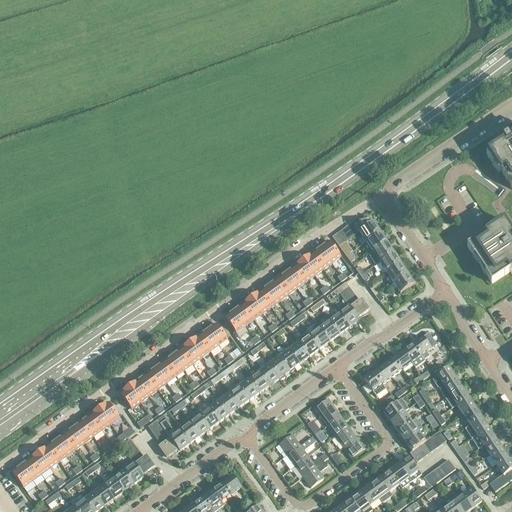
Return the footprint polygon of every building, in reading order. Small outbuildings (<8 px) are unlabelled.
[(511,141),(511,142),(508,136),(499,142),(501,146),(487,155),(493,165),(496,163),(501,171),(511,188),(511,138),(511,141)] [(511,189),(506,190),(503,194),(500,198),(491,204),(502,220),(503,220),(511,233),(511,189)] [(367,219),(359,224),(363,229),(359,232),(366,242),(381,232),(374,222),(371,224),(367,219)] [(363,229),(359,224),(356,220),(351,223),(358,233),(359,232),(363,229)] [(494,229),(485,235),(467,247),(474,257),(477,255),(482,263),(480,265),(482,264),(487,272),(485,274),(491,284),(511,269),(511,233),(503,220),(492,226),(494,229)] [(353,236),(358,233),(351,223),(346,227),(353,236)] [(348,239),(353,236),(346,227),(342,230),(348,239)] [(344,243),(348,239),(342,230),(337,234),(344,243)] [(366,242),(373,252),(388,243),(381,232),(366,242)] [(339,246),(343,243),(344,243),(337,234),(332,237),(339,246)] [(330,242),(320,249),(332,264),(341,258),(330,242)] [(350,253),(343,243),(339,246),(346,256),(350,253)] [(380,263),(394,253),(388,243),(373,252),(380,263)] [(332,264),(320,249),(312,255),(323,271),(332,264)] [(355,259),(350,253),(346,256),(351,262),(355,259)] [(387,273),(401,263),(394,253),(380,263),(387,273)] [(323,271),(312,255),(303,261),(315,277),(323,271)] [(315,277),(303,261),(295,268),(306,283),(315,277)] [(393,283),(408,274),(401,263),(387,273),(393,283)] [(360,276),(364,273),(360,267),(356,270),(360,276)] [(306,283),(295,268),(286,274),(297,290),(306,283)] [(369,281),(364,273),(360,276),(365,283),(369,281)] [(297,290),(286,274),(277,280),(289,296),(297,290)] [(415,284),(408,274),(393,283),(400,294),(415,284)] [(289,296),(277,280),(269,287),(280,302),(289,296)] [(337,290),(340,294),(349,288),(346,283),(337,289),(337,290)] [(280,302),(269,287),(260,293),(271,309),(280,302)] [(340,294),(344,299),(353,292),(349,288),(340,294)] [(375,297),(379,293),(374,288),(370,291),(375,297)] [(333,299),(340,294),(337,290),(330,295),(333,299)] [(347,303),(356,297),(353,292),(344,299),(347,303)] [(271,309),(260,293),(251,299),(263,315),(271,309)] [(379,294),(375,297),(380,303),(383,300),(379,294)] [(351,308),(360,302),(356,297),(347,303),(350,307),(351,308)] [(263,315),(251,299),(243,306),(254,321),(263,315)] [(317,304),(320,308),(326,304),(323,300),(317,304)] [(351,308),(355,314),(365,306),(361,301),(360,302),(351,308)] [(313,314),(320,308),(317,304),(310,310),(313,314)] [(254,321),(243,306),(234,312),(245,327),(254,321)] [(355,314),(358,319),(369,311),(365,306),(355,314)] [(355,314),(351,308),(350,307),(340,314),(350,328),(360,321),(358,319),(355,314)] [(245,327),(234,312),(225,319),(236,334),(245,327)] [(330,322),(340,336),(350,328),(340,314),(330,322)] [(297,319),(300,323),(306,319),(303,315),(297,319)] [(293,328),(300,323),(297,319),(290,324),(293,328)] [(330,343),(340,336),(330,322),(320,329),(330,343)] [(228,340),(216,325),(207,331),(219,347),(228,340)] [(277,334),(280,338),(286,333),(283,329),(277,334)] [(320,350),(330,343),(320,329),(310,336),(320,350)] [(219,347),(207,331),(199,338),(210,353),(219,347)] [(427,353),(437,345),(434,341),(432,339),(429,333),(413,345),(421,356),(424,360),(429,356),(427,353)] [(273,343),(280,338),(277,334),(270,339),(273,343)] [(310,336),(300,343),(310,358),(320,350),(310,336)] [(210,353),(199,338),(190,344),(201,360),(210,353)] [(300,365),(310,358),(300,343),(298,341),(288,349),(290,351),(300,365)] [(201,360),(190,344),(181,350),(193,366),(201,360)] [(257,348),(260,352),(266,348),(263,344),(257,348)] [(412,363),(421,356),(413,345),(403,352),(412,363)] [(253,357),(260,352),(257,348),(251,353),(253,357)] [(193,366),(181,350),(173,357),(184,372),(193,366)] [(280,358),(290,372),(300,365),(290,351),(280,358)] [(402,371),(412,363),(403,352),(394,359),(402,371)] [(184,372),(173,357),(164,363),(175,379),(184,372)] [(237,363),(240,367),(246,362),(243,358),(237,363)] [(280,358),(270,365),(280,379),(290,372),(280,358)] [(402,371),(394,359),(384,366),(392,378),(402,371)] [(440,370),(444,368),(440,361),(436,364),(440,370)] [(175,379),(164,363),(155,369),(167,385),(175,379)] [(234,372),(240,367),(237,363),(231,368),(234,372)] [(433,363),(429,366),(436,375),(440,372),(433,363)] [(270,387),(280,379),(270,365),(260,373),(270,387)] [(383,385),(392,378),(384,366),(374,373),(383,385)] [(432,379),(439,390),(455,379),(449,368),(432,379)] [(167,385),(155,369),(147,375),(158,391),(167,385)] [(420,376),(423,381),(430,376),(427,372),(420,376)] [(217,377),(220,381),(226,377),(223,373),(217,377)] [(260,394),(270,387),(260,373),(250,380),(260,394)] [(383,385),(374,373),(364,380),(376,397),(386,389),(383,385)] [(158,391),(147,375),(138,382),(150,397),(158,391)] [(417,385),(423,381),(420,376),(414,381),(417,385)] [(214,386),(220,381),(217,377),(211,382),(214,386)] [(455,379),(439,390),(445,400),(462,389),(455,379)] [(240,387),(250,401),(260,394),(250,380),(240,387)] [(150,397),(138,382),(129,388),(141,404),(150,397)] [(240,409),(250,401),(240,387),(238,385),(228,392),(230,395),(240,409)] [(401,390),(404,394),(411,389),(407,385),(401,390)] [(206,391),(205,390),(203,387),(197,392),(200,396),(206,391)] [(141,404),(129,388),(120,395),(132,410),(141,404)] [(469,399),(462,389),(445,400),(452,410),(457,406),(469,399)] [(398,399),(404,394),(401,390),(395,395),(398,399)] [(424,400),(428,397),(424,391),(420,394),(424,400)] [(200,396),(197,392),(191,397),(194,401),(200,396)] [(230,416),(240,409),(230,395),(220,402),(230,416)] [(391,396),(386,400),(390,405),(395,401),(391,396)] [(429,407),(433,404),(428,397),(424,400),(429,407)] [(457,406),(464,416),(475,409),(469,399),(457,406)] [(218,400),(208,407),(220,423),(230,416),(220,402),(218,400)] [(314,410),(327,428),(341,418),(332,407),(328,400),(314,410)] [(426,407),(422,401),(417,404),(421,410),(426,407)] [(184,402),(178,406),(180,410),(187,406),(184,402)] [(120,419),(108,403),(99,410),(111,426),(120,419)] [(383,413),(391,423),(405,413),(398,403),(383,413)] [(220,423),(208,407),(206,404),(196,412),(200,416),(210,431),(220,423)] [(180,410),(178,406),(171,411),(174,415),(180,410)] [(482,419),(475,409),(464,416),(470,426),(482,419)] [(111,426),(99,410),(91,416),(102,432),(111,426)] [(438,419),(442,417),(438,411),(434,413),(438,419)] [(398,433),(412,423),(405,413),(391,423),(398,433)] [(102,432),(91,416),(82,423),(93,438),(102,432)] [(190,424),(200,438),(210,431),(200,416),(190,424)] [(180,452),(190,445),(180,431),(176,434),(164,417),(157,421),(160,425),(164,430),(168,435),(171,440),(174,445),(178,450),(180,452)] [(447,424),(442,417),(438,419),(443,426),(447,424)] [(335,438),(348,429),(341,418),(327,428),(335,438)] [(488,429),(482,419),(470,426),(477,436),(488,429)] [(405,443),(419,433),(423,430),(416,420),(412,423),(398,433),(405,443)] [(160,425),(157,421),(148,427),(151,432),(160,425)] [(313,421),(307,425),(315,436),(321,432),(313,421)] [(439,427),(435,421),(431,424),(435,430),(439,427)] [(93,438),(82,423),(73,429),(85,445),(93,438)] [(190,445),(200,438),(190,424),(180,431),(190,445)] [(151,432),(155,437),(164,430),(160,425),(151,432)] [(85,445),(73,429),(65,435),(76,451),(85,445)] [(356,440),(348,429),(335,438),(343,449),(356,440)] [(477,436),(484,446),(495,439),(488,429),(477,436)] [(155,437),(158,442),(168,435),(164,430),(155,437)] [(322,432),(316,437),(321,444),(327,440),(322,432)] [(452,439),(447,432),(443,435),(448,442),(452,439)] [(415,451),(419,447),(424,444),(426,442),(419,433),(405,443),(412,453),(415,451)] [(434,437),(441,447),(446,443),(439,433),(434,437)] [(76,451),(65,435),(56,442),(67,457),(76,451)] [(168,435),(158,442),(162,446),(171,440),(168,435)] [(279,446),(287,457),(300,447),(292,436),(279,446)] [(436,450),(441,447),(434,437),(429,440),(436,450)] [(490,456),(502,449),(495,439),(484,446),(490,456)] [(124,452),(134,445),(131,440),(121,447),(124,452)] [(160,447),(164,452),(174,445),(171,440),(162,446),(160,447)] [(364,451),(356,440),(343,449),(351,460),(364,451)] [(431,453),(436,450),(429,440),(426,442),(424,444),(431,453)] [(67,457),(56,442),(47,448),(59,464),(67,457)] [(450,445),(455,451),(459,448),(454,442),(450,445)] [(427,457),(431,453),(424,444),(419,447),(427,457)] [(124,452),(128,457),(137,449),(134,445),(124,452)] [(174,445),(164,452),(168,457),(178,450),(174,445)] [(462,446),(459,448),(455,451),(460,458),(462,461),(469,456),(462,446)] [(287,457),(295,467),(308,458),(300,447),(287,457)] [(422,460),(427,457),(419,447),(415,451),(422,460)] [(59,464),(47,448),(39,454),(50,470),(59,464)] [(128,457),(131,461),(141,454),(137,449),(128,457)] [(490,456),(497,466),(508,459),(502,449),(490,456)] [(112,454),(115,459),(121,455),(118,450),(112,454)] [(417,464),(422,460),(415,451),(412,453),(410,454),(417,464)] [(50,470),(39,454),(30,461),(42,476),(50,470)] [(108,464),(115,459),(112,454),(105,459),(108,464)] [(135,466),(144,459),(141,454),(131,461),(134,465),(134,464),(135,466)] [(336,454),(331,458),(338,467),(343,463),(336,454)] [(469,471),(473,468),(468,461),(467,459),(470,456),(469,456),(462,461),(469,471)] [(146,458),(144,459),(135,466),(134,464),(134,465),(139,471),(149,464),(146,458)] [(302,478),(324,463),(321,458),(312,464),(308,458),(295,467),(302,478)] [(398,465),(408,479),(411,484),(421,476),(408,458),(398,465)] [(511,470),(511,464),(508,459),(497,466),(503,476),(490,486),(495,493),(511,480),(511,473),(511,472),(511,470)] [(42,476),(30,461),(21,467),(33,483),(42,476)] [(443,465),(450,475),(455,471),(448,462),(443,465)] [(324,463),(302,478),(310,489),(324,480),(319,474),(327,468),(324,463)] [(92,469),(95,474),(101,469),(98,464),(92,469)] [(139,471),(143,476),(153,469),(149,464),(139,471)] [(124,472),(134,486),(144,479),(143,476),(139,471),(134,465),(124,472)] [(408,479),(398,465),(388,472),(399,487),(408,479)] [(445,478),(450,475),(443,465),(439,469),(445,478)] [(33,483),(21,467),(12,474),(24,489),(33,483)] [(478,474),(473,468),(469,471),(473,477),(478,474)] [(89,479),(95,474),(92,469),(85,474),(89,479)] [(441,482),(445,478),(439,469),(434,472),(441,482)] [(124,493),(134,486),(124,472),(114,479),(124,493)] [(389,494),(399,487),(388,472),(379,480),(389,494)] [(436,485),(441,482),(434,472),(429,476),(436,485)] [(449,479),(453,484),(458,480),(460,482),(464,479),(460,472),(455,476),(454,475),(449,479)] [(431,489),(436,485),(429,476),(424,479),(431,489)] [(232,477),(222,484),(230,496),(240,489),(232,477)] [(72,483),(75,488),(81,484),(78,479),(72,483)] [(114,500),(124,493),(114,479),(104,486),(114,500)] [(447,488),(453,484),(449,479),(444,483),(447,488)] [(389,494),(379,480),(369,487),(379,501),(382,505),(392,498),(389,494)] [(487,482),(481,487),(483,491),(490,486),(487,482)] [(69,493),(75,488),(72,483),(65,488),(69,493)] [(222,484),(212,491),(221,503),(230,496),(222,484)] [(104,508),(114,500),(104,486),(94,494),(104,508)] [(369,508),(379,501),(369,487),(359,494),(369,508)] [(417,492),(421,496),(426,492),(423,488),(417,492)] [(429,494),(433,499),(439,494),(435,489),(429,494)] [(461,497),(471,511),(482,503),(471,489),(461,497)] [(203,498),(212,511),(217,511),(224,507),(221,503),(212,491),(203,498)] [(416,500),(421,496),(417,492),(412,495),(416,500)] [(52,498),(55,503),(61,498),(58,494),(52,498)] [(84,501),(92,511),(98,511),(104,508),(94,494),(84,501)] [(369,508),(359,494),(349,501),(357,511),(372,511),(369,508)] [(452,504),(457,511),(469,511),(471,511),(461,497),(452,504)] [(49,508),(55,503),(52,498),(45,503),(49,508)] [(212,511),(203,498),(193,505),(197,511),(212,511)] [(245,503),(250,509),(254,506),(249,500),(245,503)] [(77,511),(92,511),(84,501),(74,508),(77,511)] [(357,511),(349,501),(340,508),(342,511),(357,511)] [(398,506),(401,511),(407,507),(403,502),(398,506)]
